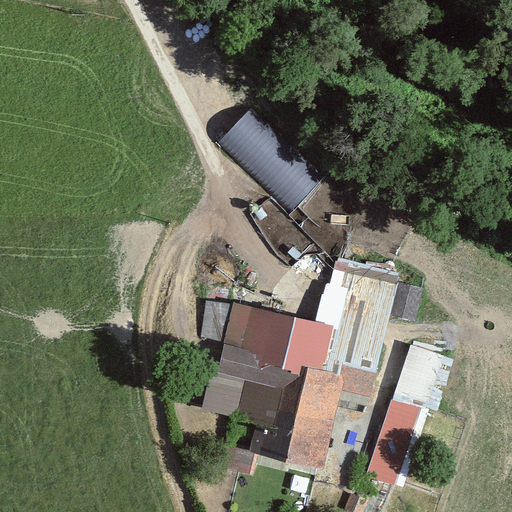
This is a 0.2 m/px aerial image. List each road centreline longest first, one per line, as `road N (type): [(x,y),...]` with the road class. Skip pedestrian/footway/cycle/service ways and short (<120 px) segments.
road 1 (track): [(223,202),(161,252),(146,292),(146,393),(183,511)]
road 2 (track): [(122,0),(238,234)]
